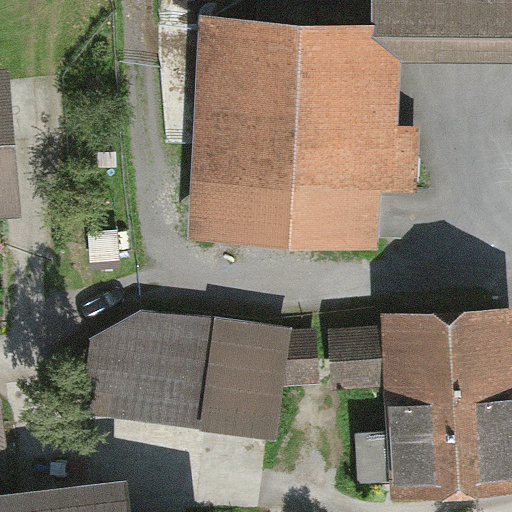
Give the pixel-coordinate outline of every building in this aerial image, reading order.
[(387,136),(389,56),(511,59),(511,0),(362,0),(361,30),(195,26),(189,240),(366,244),(367,192),(412,194),(414,137),(387,136)] [(278,340),(117,319),(105,415),(266,436),(278,340)] [(389,326),(394,406),(511,399),(506,319),(389,326)] [(336,331),(339,390),(383,388),(381,329),(336,331)] [(0,473),(12,471),(2,400),(0,399),(0,473)] [(394,406),(398,486),(511,478),(511,414),(511,399),(394,406)] [(128,467),(0,481),(0,511),(204,511),(204,504),(132,507),(128,467)]
